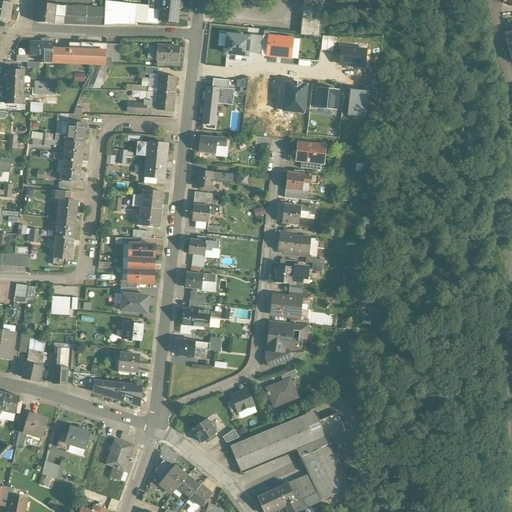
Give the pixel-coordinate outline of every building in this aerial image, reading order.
[(177,3),(148,0),(147,9),(160,10),(158,23),(159,24),(176,25),(177,17),(176,17),(177,3)] [(320,0),(303,0),(300,30),(299,38),(317,39),(320,0)] [(0,3),(0,19),(8,20),(11,5),(0,3)] [(124,6),(105,4),(104,10),(104,26),(124,27),(124,6)] [(55,7),(38,5),(36,23),(53,25),(55,7)] [(147,9),(124,6),(124,27),(134,27),(134,25),(155,27),(159,25),(159,24),(158,23),(160,10),(147,9)] [(86,9),(55,7),(53,25),(85,26),(86,9)] [(104,10),(86,9),(85,26),(104,27),(104,26),(104,10)] [(262,39),(249,37),(248,40),(247,55),(260,57),(260,51),(262,39)] [(247,55),(248,40),(226,38),(224,56),(246,59),(247,55)] [(52,39),(44,39),(44,43),(31,42),(30,57),(44,57),(44,61),(52,62),(52,52),(52,50),(52,39)] [(290,61),(292,42),(268,39),(266,51),(266,59),(290,61)] [(52,62),(51,65),(94,66),(105,67),(105,58),(106,46),(69,44),(69,51),(52,50),(52,52),(52,62)] [(179,49),(157,47),(155,61),(178,63),(179,49)] [(365,53),(339,51),(337,67),(363,69),(365,53)] [(105,67),(94,66),(83,90),(100,90),(110,67),(105,67)] [(24,72),(7,71),(6,87),(23,88),(24,72)] [(147,93),(157,94),(158,77),(157,76),(149,76),(147,93)] [(175,78),(158,77),(157,94),(174,95),(175,78)] [(212,89),(227,91),(228,83),(212,81),(212,89)] [(375,83),(360,81),(359,93),(366,94),(366,98),(373,98),(375,83)] [(252,104),(270,106),(272,86),(254,84),(252,104)] [(285,86),(284,95),(282,113),(302,115),(305,88),(299,87),(299,86),(291,86),(291,87),(285,86)] [(23,88),(6,87),(5,104),(22,105),(23,88)] [(212,89),(206,89),(202,126),(216,127),(217,118),(215,118),(217,105),(232,107),(233,92),(227,91),(212,89)] [(336,93),(317,91),(317,94),(315,110),(334,112),(336,93)] [(348,92),(346,118),(364,120),(366,98),(366,94),(359,93),(348,92)] [(315,110),(317,94),(310,93),(308,110),(315,111),(315,110)] [(174,95),(157,94),(156,102),(155,108),(155,110),(172,112),(174,95)] [(284,95),(278,94),(276,112),(282,113),(284,95)] [(31,103),(30,113),(43,113),(43,103),(31,103)] [(145,115),(146,108),(143,108),(129,106),(128,114),(145,115)] [(68,115),(67,123),(79,124),(80,116),(68,115)] [(79,124),(67,123),(65,143),(84,145),(86,125),(79,124)] [(65,136),(31,133),(30,139),(65,143),(65,136)] [(216,140),(201,138),(199,153),(215,155),(216,146),(216,140)] [(258,138),(256,138),(255,145),(268,146),(268,140),(268,139),(258,138)] [(65,143),(30,139),(29,146),(64,150),(65,143)] [(322,145),(296,142),(294,163),(300,164),(320,166),(322,145)] [(84,145),(65,143),(63,162),(82,164),(84,145)] [(167,145),(147,143),(147,145),(146,156),(145,160),(165,162),(167,145)] [(147,145),(140,144),(137,146),(137,155),(146,156),(147,145)] [(117,164),(118,157),(106,156),(105,163),(117,164)] [(0,158),(0,166),(11,167),(12,160),(0,158)] [(165,162),(145,160),(144,178),(163,180),(165,162)] [(82,164),(63,162),(61,181),(71,182),(80,183),(82,164)] [(320,166),(300,164),(300,170),(319,172),(320,166)] [(11,167),(0,166),(0,172),(16,174),(16,168),(11,167)] [(213,174),(197,172),(195,189),(201,189),(201,192),(209,193),(209,190),(211,190),(212,183),(213,174)] [(233,176),(213,174),(212,183),(232,185),(233,176)] [(303,176),(287,174),(285,190),(301,192),(302,184),(303,176)] [(318,178),(303,176),(302,184),(317,186),(318,178)] [(70,190),(71,182),(61,181),(57,180),(57,189),(70,190)] [(301,192),(285,190),(284,199),(303,201),(304,192),(301,192)] [(162,193),(142,191),(142,192),(142,197),(140,208),(140,209),(160,211),(161,200),(162,200),(162,194),(162,193)] [(70,194),(57,192),(56,200),(59,201),(59,200),(70,201),(70,194)] [(195,194),(194,201),(211,202),(211,196),(195,194)] [(142,197),(134,196),(132,208),(140,208),(142,197)] [(70,201),(59,200),(59,201),(57,220),(75,222),(77,202),(70,201)] [(194,201),(194,207),(209,209),(211,202),(194,201)] [(300,207),(283,205),(281,224),(298,226),(299,218),(300,207)] [(209,209),(194,207),(192,223),(208,225),(209,209)] [(313,209),(300,207),(299,218),(312,220),(313,209)] [(160,211),(140,209),(139,225),(138,225),(138,226),(159,228),(158,228),(159,222),(159,221),(160,211)] [(263,209),(253,212),(255,218),(265,215),(263,209)] [(75,222),(57,220),(56,239),(74,241),(75,222)] [(307,239),(279,235),(278,250),(285,251),(285,254),(305,257),(307,239)] [(74,241),(56,239),(54,258),(66,259),(72,260),(74,241)] [(206,243),(190,242),(188,256),(193,256),(204,257),(205,253),(206,243)] [(218,244),(206,243),(205,253),(211,254),(211,249),(217,250),(218,244)] [(138,245),(130,245),(129,245),(129,258),(154,259),(154,246),(138,245)] [(28,256),(1,255),(1,266),(27,268),(28,256)] [(203,270),(204,257),(193,256),(192,269),(203,270)] [(66,259),(54,258),(53,265),(65,266),(66,259)] [(154,259),(129,258),(128,270),(153,271),(154,259)] [(279,267),(275,266),(273,283),(289,285),(291,285),(291,284),(291,280),(292,268),(279,267)] [(295,267),(294,267),(292,267),(292,268),(291,280),(302,282),(302,278),(305,278),(306,275),(307,268),(295,267)] [(153,271),(128,270),(128,282),(128,283),(137,283),(153,284),(153,271)] [(203,276),(186,274),(185,289),(188,289),(192,290),(197,290),(201,291),(202,282),(203,276)] [(301,285),(291,284),(291,285),(289,285),(288,292),(288,293),(294,293),(300,294),(301,285)] [(53,296),(78,296),(79,286),(53,286),(53,296)] [(122,289),(120,289),(120,295),(122,295),(138,297),(139,289),(136,289),(122,289)] [(192,293),(191,293),(190,302),(205,303),(206,295),(196,293),(192,293)] [(138,297),(122,295),(121,311),(146,314),(148,298),(138,297)] [(293,298),(273,296),(271,315),(298,318),(300,299),(293,298)] [(69,316),(70,298),(51,297),(51,315),(69,316)] [(204,312),(205,303),(190,302),(189,308),(194,308),(194,311),(204,312)] [(194,311),(182,310),(181,325),(197,326),(198,317),(209,318),(210,313),(208,313),(204,312),(194,311)] [(306,325),(285,323),(284,329),(299,330),(306,331),(306,325)] [(142,326),(124,324),(122,339),(140,342),(142,326)] [(284,329),(268,327),(266,351),(268,351),(283,352),(285,336),(298,337),(299,330),(284,329)] [(15,334),(3,333),(0,351),(0,356),(12,359),(15,334)] [(30,337),(22,335),(19,352),(28,353),(30,337)] [(298,337),(285,336),(283,352),(288,353),(304,353),(305,338),(298,337)] [(210,337),(209,343),(208,351),(219,352),(220,339),(210,337)] [(194,342),(179,340),(177,356),(193,357),(194,342)] [(209,343),(194,342),(194,349),(208,351),(209,343)] [(43,353),(29,350),(26,365),(41,368),(43,353)] [(283,352),(268,351),(267,356),(265,357),(265,359),(268,366),(269,367),(269,368),(290,359),(288,353),(283,352)] [(138,357),(120,354),(119,369),(129,370),(129,372),(137,373),(138,357)] [(41,368),(26,365),(23,378),(38,381),(39,377),(41,378),(43,369),(41,368)] [(59,367),(54,367),(53,378),(53,384),(67,385),(68,368),(59,367)] [(293,371),(280,376),(282,382),(288,380),(295,377),(293,371)] [(94,376),(73,373),(72,385),(94,387),(94,382),(94,376)] [(282,382),(265,389),(267,393),(266,393),(267,395),(268,395),(272,407),(281,404),(280,401),(295,395),(288,380),(282,382)] [(94,382),(94,387),(94,392),(93,392),(136,406),(140,404),(141,387),(129,386),(94,382)] [(247,390),(230,397),(232,400),(235,410),(237,413),(254,406),(247,390)] [(20,397),(6,394),(2,412),(9,413),(16,415),(16,413),(18,403),(20,397)] [(235,410),(232,400),(226,403),(230,412),(235,410)] [(47,420),(29,414),(24,431),(42,436),(47,420)] [(336,415),(318,423),(325,439),(343,431),(336,415)] [(206,419),(191,429),(201,443),(206,440),(213,435),(215,433),(206,419)] [(301,419),(232,447),(242,472),(296,449),(300,458),(328,445),(325,439),(318,423),(318,421),(304,427),(301,419)] [(78,429),(71,427),(68,436),(65,444),(68,445),(85,450),(87,444),(90,434),(90,433),(83,431),(83,430),(78,428),(78,429)] [(233,430),(222,438),(226,443),(238,438),(233,430)] [(25,435),(19,433),(16,446),(22,447),(25,435)] [(68,436),(61,434),(57,447),(66,450),(68,445),(65,444),(68,436)] [(100,437),(90,434),(87,444),(97,447),(100,437)] [(114,441),(106,465),(114,468),(123,471),(124,471),(131,451),(129,450),(127,447),(128,445),(114,441)] [(328,445),(300,458),(308,475),(336,462),(328,445)] [(6,446),(0,452),(0,457),(1,458),(9,449),(6,446)] [(336,462),(308,475),(320,501),(323,500),(333,495),(348,488),(340,471),(336,462)] [(59,468),(45,463),(42,475),(55,479),(59,468)] [(175,466),(172,469),(168,465),(166,467),(171,471),(165,477),(166,478),(177,487),(186,477),(181,472),(182,472),(175,466)] [(166,467),(158,476),(163,480),(163,481),(166,478),(165,477),(171,471),(166,467)] [(123,471),(114,468),(110,478),(120,481),(123,471)] [(308,475),(287,484),(299,511),(320,501),(308,475)] [(17,486),(33,490),(35,481),(19,477),(17,486)] [(186,477),(177,487),(190,497),(198,487),(193,482),(186,477)] [(177,487),(166,478),(163,481),(163,480),(160,483),(172,493),(177,487)] [(297,511),(299,511),(287,484),(277,489),(280,497),(283,496),(286,504),(284,505),(287,511),(297,511)] [(198,487),(190,497),(201,506),(211,494),(200,485),(198,487)] [(14,489),(7,487),(3,507),(9,508),(12,496),(12,494),(14,489)] [(277,489),(257,498),(263,511),(270,511),(275,510),(284,505),(286,504),(283,496),(280,497),(277,489)] [(24,511),(27,499),(12,496),(9,508),(8,511),(24,511)] [(309,511),(326,505),(323,500),(320,501),(299,511),(309,511)]
